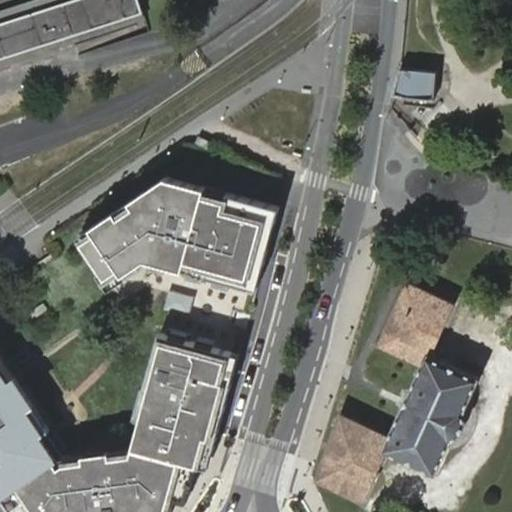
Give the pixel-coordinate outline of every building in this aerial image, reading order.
[(76,50),(154,30),(145,0),(55,0),(0,14),(0,66),(76,47),(76,50)] [(395,95),(437,100),(439,71),(402,67),(395,95)] [(219,143),(202,133),(196,143),(213,152),(219,143)] [(281,209),(166,178),(92,230),(96,235),(83,244),(108,279),(121,271),(125,276),(147,261),(171,267),(251,290),(258,265),(265,267),(269,251),(262,249),(269,224),(276,226),(281,209)] [(269,251),(276,226),(269,224),(262,249),(269,251)] [(96,235),(92,230),(79,239),(83,244),(96,235)] [(258,291),(265,267),(258,265),(251,290),(258,291)] [(125,276),(121,271),(108,279),(112,285),(125,276)] [(424,361),(391,432),(340,409),(315,477),(364,500),(387,447),(436,470),(454,431),(454,430),(456,429),(459,427),(462,424),(464,421),(465,418),(466,415),(467,413),(467,410),(467,407),(467,405),(481,371),(435,351),(458,299),(406,276),(378,341),(424,361)] [(192,313),(197,297),(175,289),(170,306),(192,313)] [(28,511),(170,511),(173,503),(178,482),(183,466),(196,470),(200,471),(205,453),(212,455),(240,356),(160,334),(145,387),(149,389),(144,407),(138,405),(134,418),(140,420),(133,448),(60,455),(49,436),(46,429),(49,427),(0,341),(0,494),(2,494),(14,487),(28,511)] [(143,387),(138,405),(144,407),(149,389),(145,387),(143,387)] [(178,482),(173,503),(186,506),(196,470),(183,466),(178,482)] [(28,511),(14,487),(2,494),(12,511),(28,511)]
